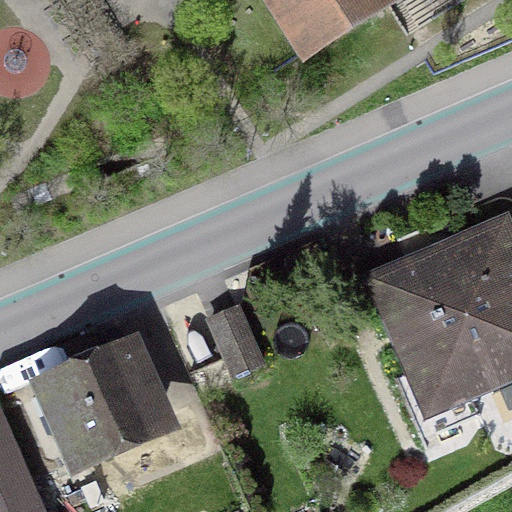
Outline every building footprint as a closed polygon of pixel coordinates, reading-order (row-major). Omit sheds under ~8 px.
[(256,0),(303,73),(403,11),(395,0),(256,0)] [(511,388),(511,224),(508,216),(362,278),(425,425),(511,388)] [(230,382),(265,368),(241,309),(206,323),(230,382)] [(181,437),(138,340),(30,387),(73,484),(181,437)] [(45,511),(0,406),(0,511),(45,511)]
